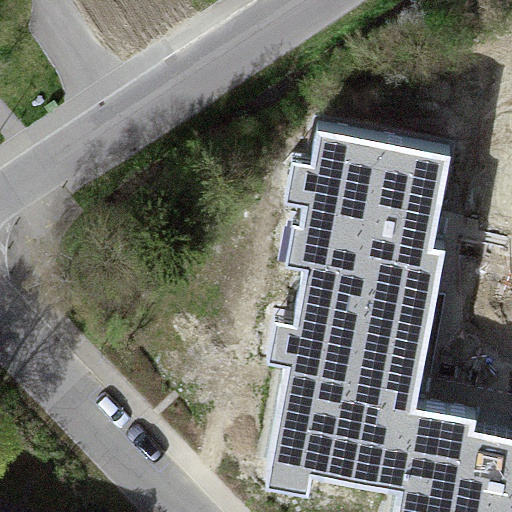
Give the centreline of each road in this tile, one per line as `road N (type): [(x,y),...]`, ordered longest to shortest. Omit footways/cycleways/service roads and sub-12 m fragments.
road 1 (unclassified): [(296,0),(0,191)]
road 2 (residential): [(0,329),(183,511)]
